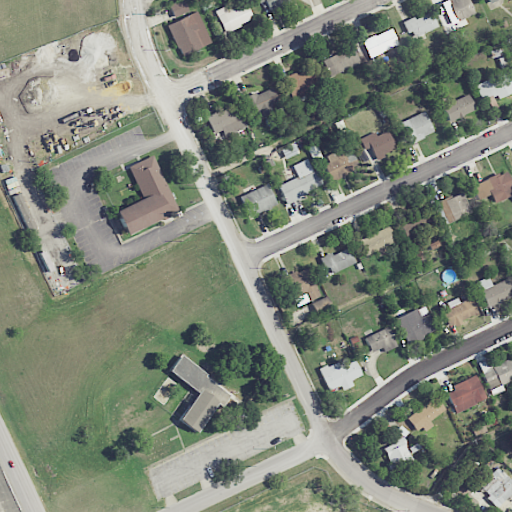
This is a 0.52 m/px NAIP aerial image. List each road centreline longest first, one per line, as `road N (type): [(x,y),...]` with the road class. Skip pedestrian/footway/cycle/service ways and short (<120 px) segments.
road 1 (residential): [(135,0),(138,31),(167,100),(331,439),(369,485),(426,511)]
road 2 (residential): [(511,328),(419,374),(331,439),(180,511)]
road 3 (residential): [(511,132),(243,260)]
road 4 (residential): [(377,0),(167,100)]
